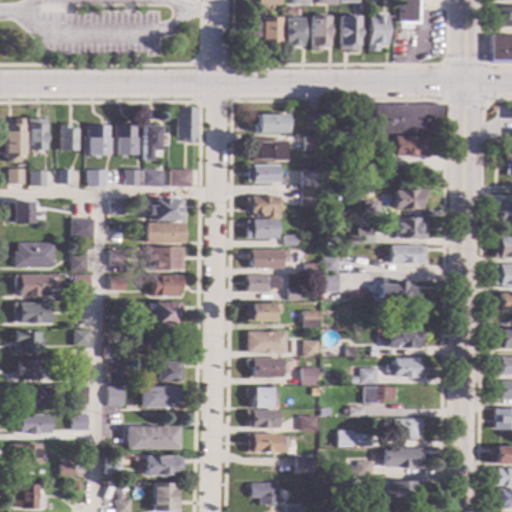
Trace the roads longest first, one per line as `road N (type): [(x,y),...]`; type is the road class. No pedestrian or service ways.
road 1 (residential): [(218,0),(209,511)]
road 2 (tertiary): [(456,511),(465,0)]
road 3 (tertiary): [(511,86),(0,85)]
